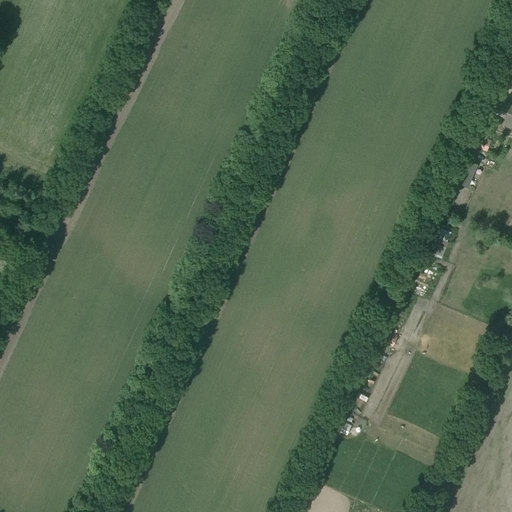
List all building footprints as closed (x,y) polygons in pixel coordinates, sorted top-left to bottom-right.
[(503,70),(509,73),(510,73),(511,68),(511,62),(507,60),(503,70)] [(511,103),(496,97),(487,118),(511,129),(511,103)] [(486,138),(481,135),(476,146),(486,150),(491,139),(490,139),(491,138),(487,136),(486,138)] [(475,156),(467,153),(455,181),(467,187),(477,164),(472,162),(475,156)] [(431,253),(442,257),(448,242),(437,237),(431,252),(431,253)] [(416,256),(428,261),(431,253),(431,252),(420,247),(416,256)] [(397,337),(386,332),(382,341),(393,346),(397,337)] [(351,425),(340,420),(336,430),(347,434),(351,425)]
